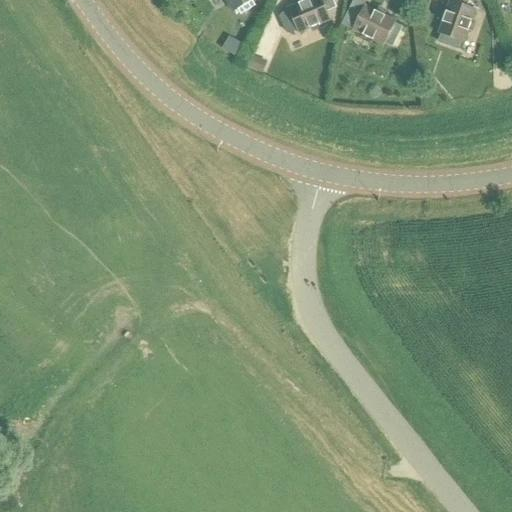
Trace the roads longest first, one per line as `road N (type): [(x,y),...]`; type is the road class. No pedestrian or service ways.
road 1 (unclassified): [(466,511),(316,324),(300,273),(313,172)]
road 2 (track): [(175,315),(208,313),(386,473),(434,474)]
road 3 (tertiary): [(313,172),(233,139),(146,84),(86,0)]
road 4 (tertiary): [(313,172),(393,185),(511,176)]
